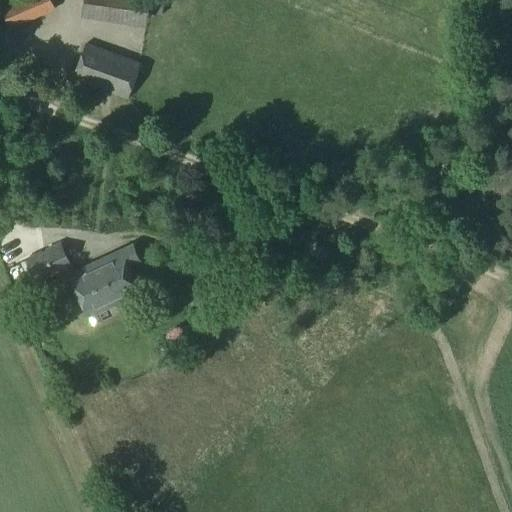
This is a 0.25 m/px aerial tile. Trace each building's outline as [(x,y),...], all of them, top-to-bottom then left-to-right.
[(50,0),(22,0),(0,10),(8,28),(54,8),(50,0)] [(83,0),(81,17),(147,28),(150,0),(83,0)] [(84,43),(71,79),(128,99),(139,61),(84,43)] [(62,244),(26,260),(36,282),(72,266),(62,244)] [(131,245),(65,273),(85,317),(137,294),(122,267),(138,259),(131,245)]
